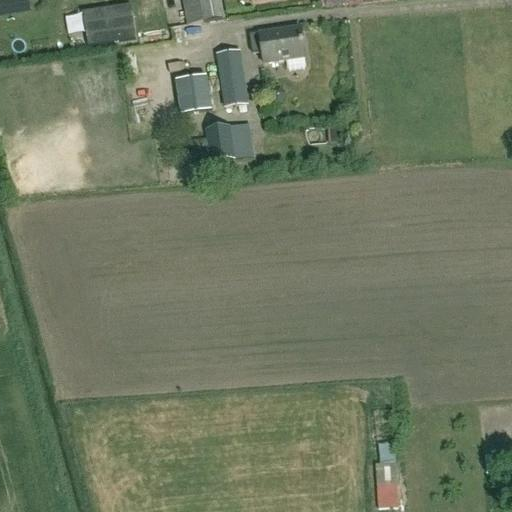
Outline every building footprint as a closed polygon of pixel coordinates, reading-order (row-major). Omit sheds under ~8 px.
[(182,0),(187,27),(225,22),(221,0),(182,0)] [(306,68),(305,60),(301,29),(259,36),(250,38),(253,54),(262,52),(264,66),(286,63),(287,71),(290,73),(304,72),(306,68)] [(192,70),(214,70),(214,52),(192,52),(192,70)] [(224,110),(249,107),(240,52),(216,56),(224,110)] [(211,113),(206,78),(176,82),(181,117),(211,113)] [(230,128),(235,162),(254,159),(249,126),(230,128)] [(209,165),(235,162),(230,128),(204,132),(205,141),(189,143),(193,167),(209,165)] [(383,464),(400,464),(400,449),(383,449),(383,464)] [(490,480),(499,479),(498,458),(488,459),(490,480)] [(380,511),(383,511),(404,511),(404,488),(380,489),(380,511)]
